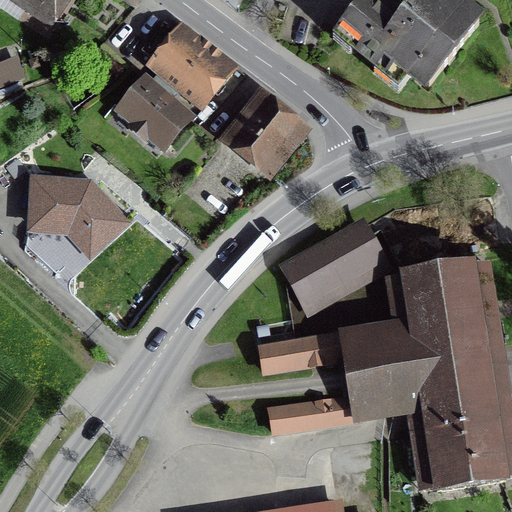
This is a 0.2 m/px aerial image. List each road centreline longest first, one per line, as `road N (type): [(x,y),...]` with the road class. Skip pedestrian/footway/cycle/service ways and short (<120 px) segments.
road 1 (track): [(114,511),(156,446),(150,363),(75,399),(1,511)]
road 2 (primary): [(150,363),(242,249),(360,168)]
road 3 (tertiary): [(178,0),(322,103),(360,168)]
road 4 (primary): [(150,363),(67,457),(38,511)]
road 5 (primary): [(77,511),(127,439),(150,363)]
road 6 (unknown): [(153,405),(229,468),(284,486)]
road 7 (primary): [(360,168),(500,131)]
